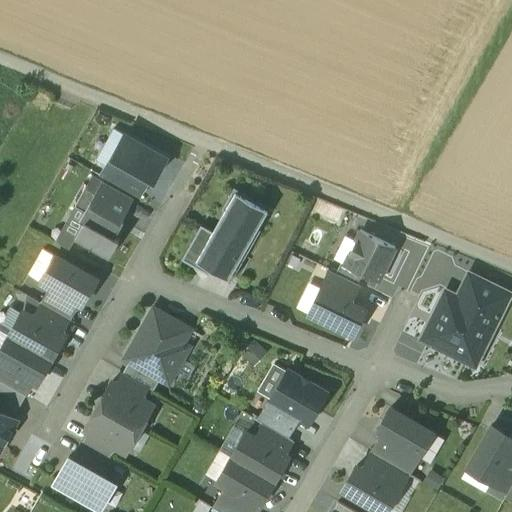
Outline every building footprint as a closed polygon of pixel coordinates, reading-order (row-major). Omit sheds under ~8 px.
[(166,158),(124,135),(101,176),(138,196),(149,177),(154,179),(166,158)] [(99,179),(92,175),(75,205),(84,211),(88,204),(120,222),(121,220),(133,198),(99,179)] [(201,224),(181,259),(207,274),(208,273),(207,273),(209,269),(230,281),(259,230),(260,230),(260,229),(257,227),(268,207),(269,207),(234,186),(221,208),(225,210),(213,231),(201,224)] [(120,222),(88,204),(84,211),(79,220),(84,222),(85,220),(114,237),(123,221),(121,220),(120,222)] [(114,237),(85,220),(84,222),(74,239),(108,258),(118,239),(114,237)] [(395,246),(361,230),(344,264),(362,273),(378,280),(395,246)] [(42,248),(28,273),(40,280),(54,255),(42,248)] [(96,279),(54,255),(40,280),(50,286),(78,302),(82,304),(96,279)] [(344,264),(341,262),(336,273),(357,283),(362,273),(344,264)] [(336,273),(330,270),(321,288),(350,302),(350,301),(359,284),(357,283),(336,273)] [(457,295),(500,316),(511,293),(469,272),(457,295)] [(50,286),(41,303),(69,318),(78,302),(50,286)] [(350,302),(321,288),(309,313),(352,334),(364,308),(350,301),(350,302)] [(500,316),(457,295),(445,289),(419,341),(474,368),(500,316)] [(69,318),(41,303),(33,316),(61,332),(69,318)] [(153,308),(125,358),(129,361),(160,378),(161,379),(167,370),(173,374),(183,356),(177,352),(190,329),(153,308)] [(33,316),(23,310),(9,335),(51,359),(64,334),(61,332),(33,316)] [(51,359),(9,335),(0,350),(0,362),(1,363),(33,381),(37,383),(51,359)] [(160,378),(129,361),(122,372),(147,386),(153,390),(160,378)] [(33,381),(1,363),(0,365),(0,380),(25,395),(33,381)] [(325,391),(288,370),(270,400),(299,416),(308,421),(325,391)] [(147,386),(122,372),(116,383),(116,384),(141,398),(141,397),(147,386)] [(0,380),(0,410),(13,417),(25,395),(0,380)] [(116,383),(112,380),(98,405),(139,428),(152,403),(141,397),(141,398),(116,384),(116,383)] [(299,416),(270,400),(258,421),(263,424),(264,423),(292,440),(293,440),(287,436),(299,416)] [(139,428),(98,405),(84,429),(89,432),(89,431),(114,445),(113,446),(125,452),(139,428)] [(432,431),(390,407),(376,432),(381,435),(417,456),(432,431)] [(13,417),(0,410),(0,447),(16,419),(13,417)] [(292,440),(264,423),(263,424),(255,438),(284,455),(292,440)] [(511,437),(491,425),(467,467),(492,481),(511,446),(511,437)] [(114,445),(89,431),(89,432),(82,442),(107,456),(113,446),(114,445)] [(255,438),(245,432),(231,456),(273,481),(287,457),(284,455),(255,438)] [(417,456),(381,435),(371,452),(408,473),(417,456)] [(82,442),(73,459),(103,475),(112,459),(107,456),(82,442)] [(511,446),(492,481),(508,491),(504,497),(504,498),(511,484),(511,446)] [(408,473),(371,452),(362,468),(361,469),(398,490),(408,473)] [(73,459),(69,456),(55,482),(100,508),(115,482),(103,475),(73,459)] [(273,481),(231,456),(217,481),(226,486),(257,504),(259,505),(273,481)] [(384,511),(398,490),(361,469),(362,468),(357,465),(342,490),(379,511),(384,511)] [(251,511),(257,504),(226,486),(213,507),(221,511),(251,511)] [(355,511),(338,502),(331,511),(355,511)]
